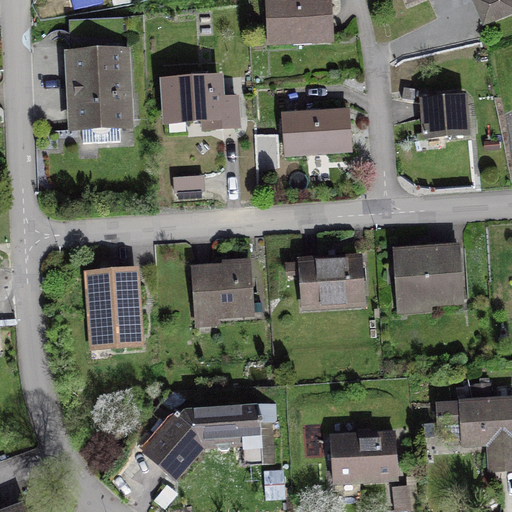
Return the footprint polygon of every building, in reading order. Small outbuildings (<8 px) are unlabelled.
[(329,0),(298,0),(265,2),(268,53),(333,50),(329,0)] [(511,0),(424,0),(425,0),(473,0),(472,1),(486,33),(511,21),(511,0)] [(127,55),(64,59),(69,137),(132,133),(127,55)] [(223,83),(162,86),(165,135),(240,131),(239,103),(224,104),(223,83)] [(468,105),(420,107),(422,147),(470,145),(468,105)] [(349,117),(282,120),(285,166),(351,162),(349,117)] [(460,251),(392,256),(397,320),(465,315),(460,251)] [(363,260),(299,264),(302,319),(366,315),(363,260)] [(251,271),(191,275),(194,330),(255,327),(251,271)] [(140,275),(87,278),(93,357),(145,354),(140,275)] [(511,404),(434,411),(436,433),(460,431),(463,457),(490,455),(492,479),(511,477),(511,404)] [(186,415),(149,459),(176,482),(202,452),(261,448),(264,473),(287,470),(280,411),(186,415)] [(396,437),(329,441),(332,491),(399,487),(396,437)] [(283,478),(270,478),(270,494),(283,494),(283,478)] [(416,511),(413,492),(394,495),(396,511),(416,511)]
